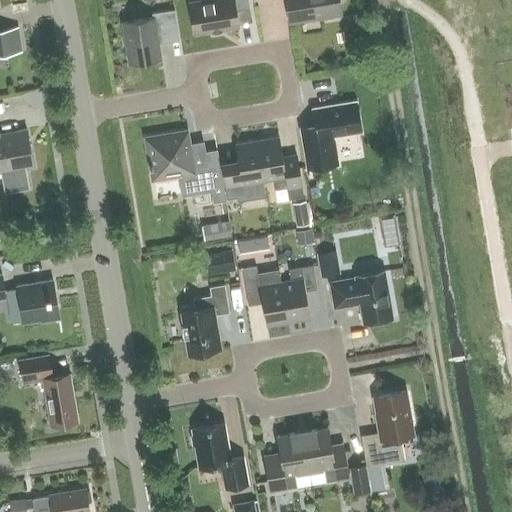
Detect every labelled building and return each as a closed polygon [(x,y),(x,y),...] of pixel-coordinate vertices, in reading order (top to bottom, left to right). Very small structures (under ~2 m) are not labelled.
[(235,11),(249,8),(247,0),(202,0),(189,2),(194,34),(237,27),(235,11)] [(285,0),(289,22),(318,17),(319,20),(333,17),(332,15),(335,14),(332,0),(285,0)] [(179,41),(174,10),(151,13),(152,18),(123,22),(129,63),(159,58),(157,44),(179,41)] [(18,27),(0,29),(0,54),(22,52),(18,27)] [(329,137),(361,131),(356,101),(312,109),(317,134),(301,137),(306,168),(334,164),(329,137)] [(29,189),(25,170),(33,168),(26,129),(0,134),(0,172),(4,193),(29,189)] [(181,196),(211,191),(213,202),(225,199),(219,162),(191,166),(185,132),(145,139),(152,178),(177,174),(181,196)] [(279,138),(257,142),(263,179),(272,177),(275,190),(286,188),(288,200),(303,197),(295,153),(281,155),(279,138)] [(266,197),(265,191),(263,179),(257,142),(235,146),(237,160),(221,163),(227,198),(237,196),(238,202),(266,197)] [(312,197),(321,196),(319,186),(310,187),(312,197)] [(307,212),(294,215),(296,226),(309,224),(307,212)] [(396,227),(394,214),(379,216),(381,230),(396,227)] [(229,221),(201,225),(203,240),(231,236),(229,221)] [(0,238),(0,240),(15,238),(14,227),(0,229),(0,238)] [(252,238),(237,241),(239,253),(254,251),(252,238)] [(316,253),(320,276),(340,273),(336,249),(316,253)] [(281,283),(287,320),(309,316),(305,292),(316,290),(312,265),(288,269),(290,282),(281,283)] [(265,324),(287,320),(281,283),(278,268),(256,272),(255,266),(241,269),(248,306),(262,303),(265,324)] [(363,323),(392,318),(384,271),(354,276),(355,279),(348,280),(347,279),(329,282),(333,308),(359,304),(363,323)] [(40,322),(59,319),(52,280),(16,286),(22,323),(39,320),(40,322)] [(214,315),(229,312),(224,284),(208,287),(210,295),(192,298),(194,309),(180,312),(183,324),(181,325),(183,337),(185,336),(188,353),(191,352),(191,354),(202,352),(202,351),(219,348),(214,315)] [(22,383),(43,379),(50,425),(76,421),(68,374),(52,377),(48,355),(18,360),(22,383)] [(399,437),(412,434),(405,391),(373,397),(377,421),(376,422),(378,437),(361,440),(366,467),(403,460),(399,437)] [(225,488),(247,484),(242,457),(230,459),(223,423),(191,429),(192,436),(190,436),(192,445),(194,445),(198,468),(221,465),(225,488)] [(328,428),(302,432),(308,470),(323,468),(325,483),(348,479),(344,451),(332,453),(328,428)] [(308,470),(302,432),(276,437),(280,462),(265,464),(269,492),(296,487),(294,473),(308,470)] [(365,464),(349,467),(353,493),(369,490),(365,464)] [(88,511),(85,490),(49,495),(49,496),(32,498),(34,511),(88,511)] [(9,501),(10,511),(26,511),(24,498),(9,501)] [(232,503),(233,511),(255,511),(253,499),(232,503)]
